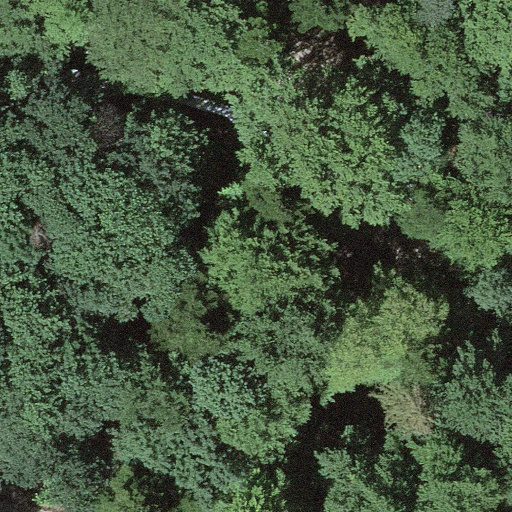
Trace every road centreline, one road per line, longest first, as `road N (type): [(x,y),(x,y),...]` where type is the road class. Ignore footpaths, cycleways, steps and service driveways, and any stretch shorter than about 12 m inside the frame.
road 1 (track): [(196,511),(245,481),(284,428),(377,208)]
road 2 (track): [(0,19),(276,76)]
road 3 (track): [(276,76),(460,76),(511,64)]
road 4 (track): [(276,76),(377,208)]
road 5 (track): [(377,208),(511,295)]
